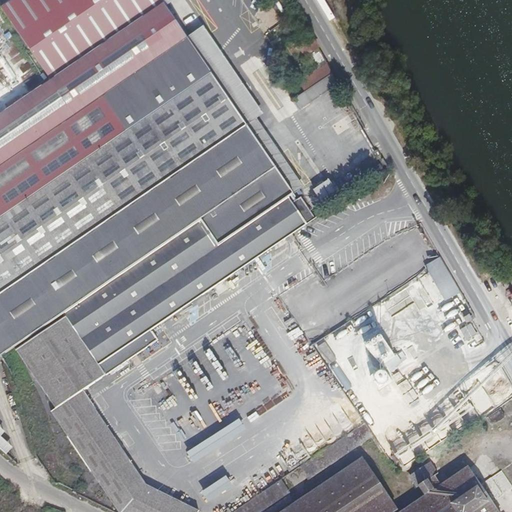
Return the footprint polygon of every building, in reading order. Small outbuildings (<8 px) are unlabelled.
[(164,4),(161,0),(10,0),(1,7),(52,82),(164,4)] [(164,4),(52,82),(75,114),(187,38),(164,4)] [(313,37),(308,27),(285,41),(296,61),(319,47),(313,37)] [(187,38),(75,114),(99,149),(211,73),(187,38)] [(334,72),(328,62),(299,82),(305,91),(332,72),(334,72)] [(293,98),(303,111),(340,86),(332,72),(305,91),(293,98)] [(0,217),(0,293),(206,153),(208,157),(248,129),(211,73),(99,149),(0,217)] [(0,217),(99,149),(75,114),(52,82),(0,117),(0,217)] [(340,89),(333,93),(338,100),(345,96),(340,89)] [(0,293),(0,361),(4,359),(16,351),(200,224),(278,173),(248,129),(208,157),(206,153),(0,293)] [(332,179),(316,189),(323,200),(339,191),(332,179)] [(366,195),(378,187),(373,180),(362,188),(366,195)] [(151,329),(306,225),(288,199),(217,249),(200,224),(16,351),(55,408),(82,390),(157,339),(151,329)] [(440,256),(425,265),(425,267),(447,299),(460,292),(440,256)] [(407,293),(419,311),(432,303),(417,281),(389,299),(392,304),(407,293)] [(297,318),(299,323),(313,317),(310,312),(297,318)] [(473,320),(470,314),(464,317),(468,323),(473,320)] [(461,328),(466,341),(478,335),(473,323),(461,328)] [(325,343),(318,347),(329,363),(336,359),(325,343)] [(386,384),(388,381),(389,378),(388,375),(385,373),(382,372),(379,372),(376,374),(375,377),(375,381),(377,384),(380,385),(383,385),(386,384)] [(82,390),(55,408),(51,411),(119,511),(198,511),(199,510),(145,483),(82,390)] [(242,419),(189,452),(196,463),(249,431),(242,419)] [(365,422),(299,466),(307,478),(373,434),(365,422)] [(400,511),(391,511),(392,511),(357,460),(280,511),(487,511),(460,472),(400,511)] [(491,478),(503,496),(511,489),(511,486),(501,471),(491,478)] [(228,476),(201,491),(208,502),(234,487),(228,476)] [(258,511),(289,491),(281,479),(231,511),(258,511)] [(172,495),(177,484),(167,480),(162,490),(172,495)] [(253,497),(259,492),(254,485),(247,490),(253,497)]
